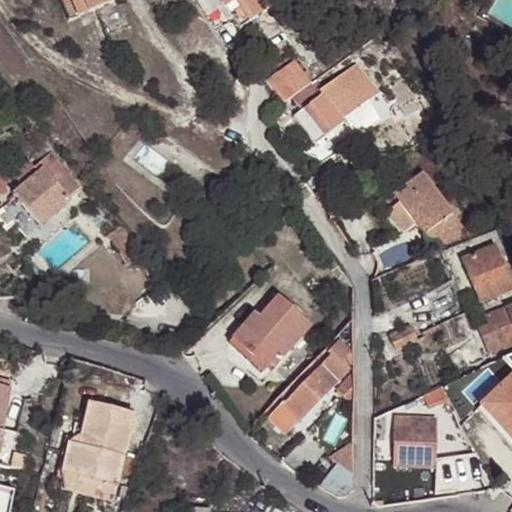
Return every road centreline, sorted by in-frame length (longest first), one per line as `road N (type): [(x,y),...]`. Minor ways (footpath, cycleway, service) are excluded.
road 1 (residential): [(338,511),(232,438),(174,373),(0,331)]
road 2 (residential): [(355,511),(362,289),(299,191)]
road 3 (unknown): [(3,0),(40,44),(104,83),(170,114),(239,122)]
